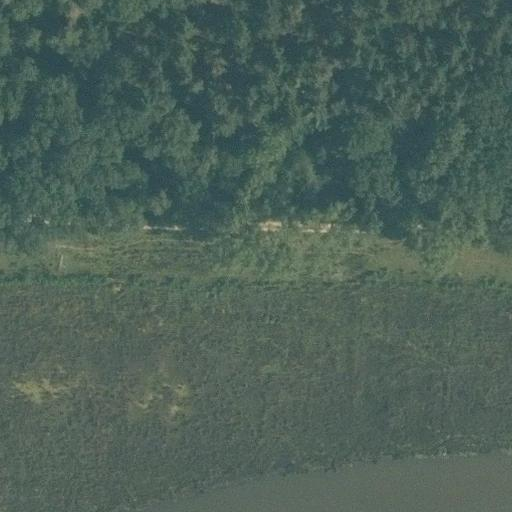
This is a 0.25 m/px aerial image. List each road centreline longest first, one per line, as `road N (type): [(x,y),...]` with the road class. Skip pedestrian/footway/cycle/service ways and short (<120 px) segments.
road 1 (track): [(511,228),(401,216),(0,210)]
road 2 (track): [(511,93),(481,223)]
